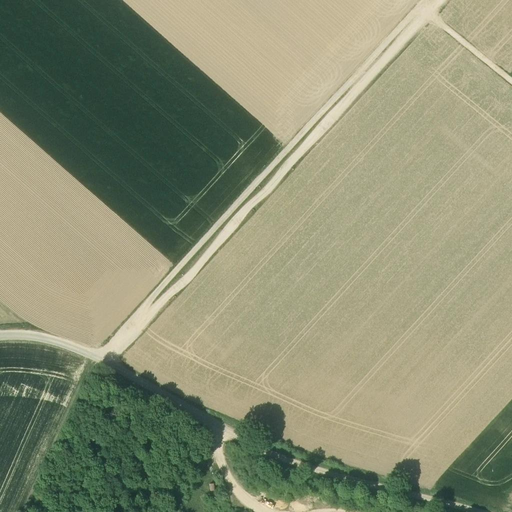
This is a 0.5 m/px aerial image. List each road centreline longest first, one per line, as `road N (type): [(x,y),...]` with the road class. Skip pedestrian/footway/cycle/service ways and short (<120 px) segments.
road 1 (unclassified): [(0,336),(38,337),(101,360),(286,465),(455,511)]
road 2 (track): [(426,0),(119,335),(126,342)]
road 3 (track): [(101,360),(36,511)]
